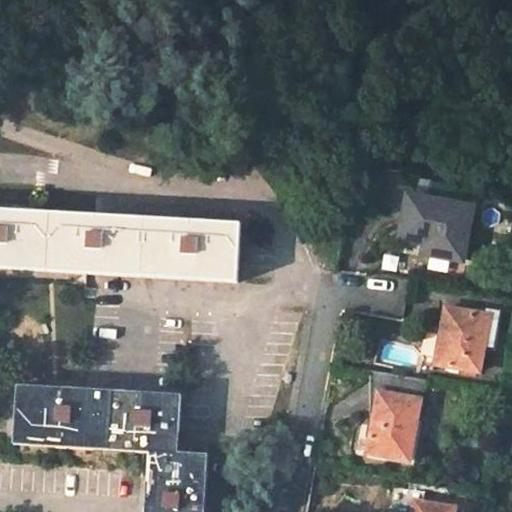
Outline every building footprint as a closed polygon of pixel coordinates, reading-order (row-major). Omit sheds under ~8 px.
[(470,210),(408,200),(400,239),(422,244),(420,252),(457,259),(460,239),(466,240),(470,210)] [(241,220),(0,207),(0,267),(11,268),(102,273),(182,277),(238,280),(241,220)] [(471,310),(447,306),(436,361),(461,366),(460,371),(475,373),(476,368),(479,369),(484,344),(493,346),(500,309),(472,304),(471,310)] [(369,451),(414,460),(429,380),(369,368),(373,408),(377,409),(369,451)] [(53,388),(19,386),(15,443),(149,450),(145,511),(205,511),(207,485),(209,438),(180,435),(182,395),(145,393),(53,388)] [(454,511),(455,508),(417,501),(414,511),(454,511)]
